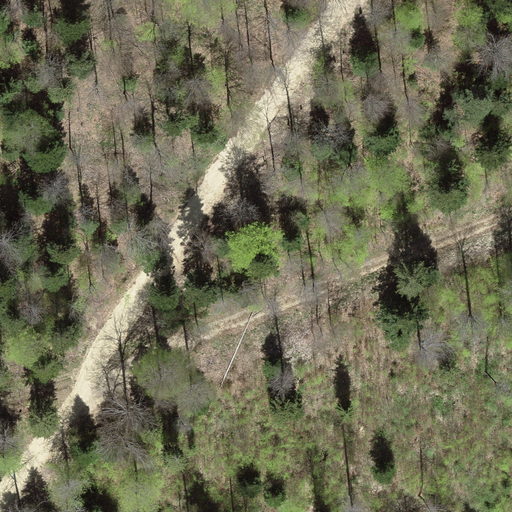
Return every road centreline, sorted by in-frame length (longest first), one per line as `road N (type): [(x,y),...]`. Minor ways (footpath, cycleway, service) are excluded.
road 1 (track): [(344,0),(176,230),(87,380)]
road 2 (track): [(511,212),(87,380)]
road 3 (track): [(87,380),(0,495)]
